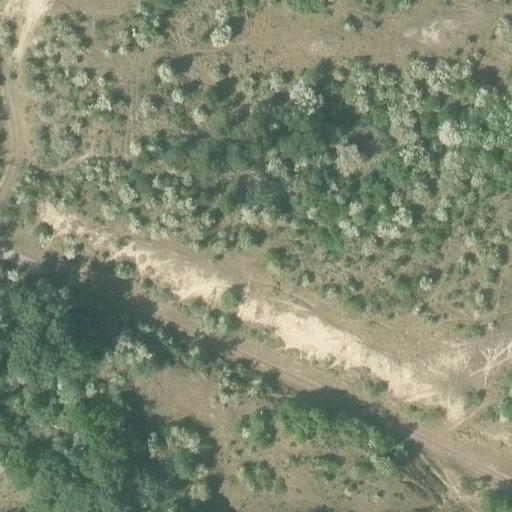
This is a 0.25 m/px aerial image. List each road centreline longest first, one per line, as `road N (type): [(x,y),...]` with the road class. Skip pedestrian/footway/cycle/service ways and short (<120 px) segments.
road 1 (track): [(400,430),(0,254)]
road 2 (track): [(400,430),(511,350)]
road 3 (track): [(400,430),(511,488)]
